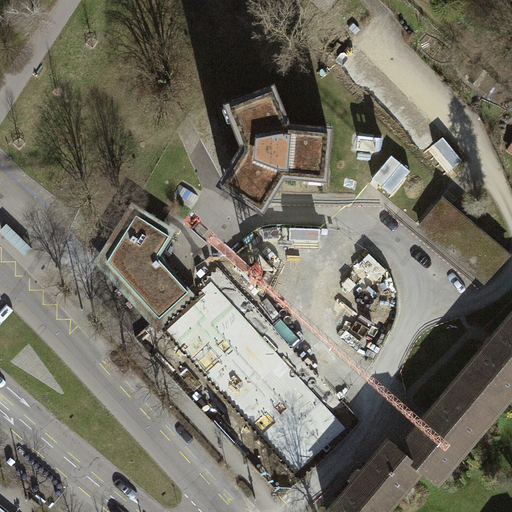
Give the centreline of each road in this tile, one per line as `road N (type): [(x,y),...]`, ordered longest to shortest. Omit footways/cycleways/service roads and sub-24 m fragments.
road 1 (secondary): [(212,511),(189,472),(0,272)]
road 2 (secondary): [(0,396),(149,511)]
road 3 (track): [(511,82),(419,0)]
